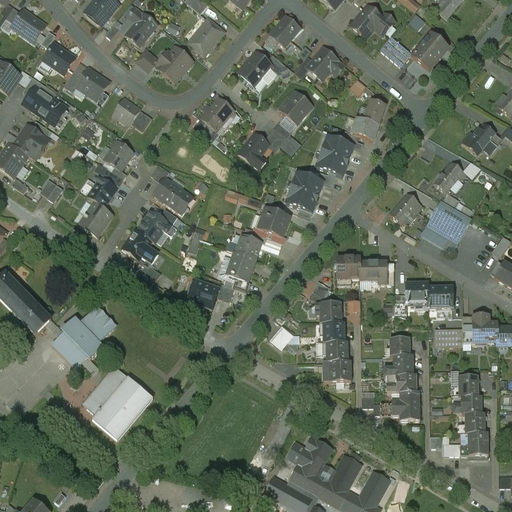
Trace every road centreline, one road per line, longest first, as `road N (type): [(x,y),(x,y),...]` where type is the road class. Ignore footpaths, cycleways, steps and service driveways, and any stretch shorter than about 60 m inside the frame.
road 1 (residential): [(279,0),(179,110),(155,102),(98,56),(51,0)]
road 2 (residential): [(230,351),(503,511)]
road 3 (residential): [(96,511),(230,351)]
road 4 (residential): [(349,213),(511,309)]
road 5 (residential): [(230,351),(349,213)]
road 6 (residential): [(428,115),(287,0)]
road 7 (residential): [(97,265),(230,351)]
road 8 (residential): [(428,115),(511,14)]
road 9 (residential): [(349,213),(428,115)]
